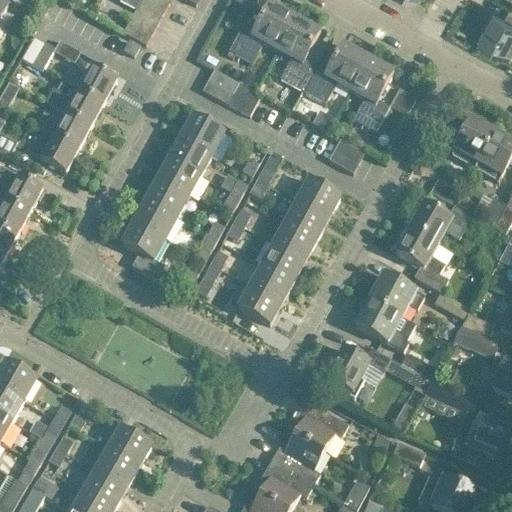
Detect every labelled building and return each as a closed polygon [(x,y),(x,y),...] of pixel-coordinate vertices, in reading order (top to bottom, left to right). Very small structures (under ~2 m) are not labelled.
[(0,0),(0,27),(16,0),(0,0)] [(114,0),(138,13),(141,6),(144,0),(114,0)] [(169,8),(154,0),(144,0),(141,6),(164,19),(169,8)] [(173,0),(154,0),(169,8),(173,0)] [(158,29),(164,19),(141,6),(138,13),(136,17),(158,29)] [(492,12),(478,39),(511,57),(511,10),(510,9),(508,8),(503,18),(492,12)] [(280,54),(296,25),(271,11),(272,9),(270,9),(255,37),(243,31),(229,55),(253,68),(265,46),(280,54)] [(152,39),(158,29),(136,17),(130,27),(152,39)] [(304,96),(318,72),(305,65),(321,36),(320,36),(319,37),(296,25),(280,54),(294,61),(282,83),(304,96)] [(146,50),(152,39),(130,27),(124,38),(146,50)] [(32,71),(45,48),(34,41),(21,64),(32,71)] [(55,54),(54,55),(59,58),(66,48),(61,45),(60,47),(55,54)] [(140,51),(130,45),(124,55),(134,61),(140,51)] [(54,55),(55,54),(45,48),(32,71),(42,76),(54,55)] [(354,94),(370,65),(344,51),(345,50),(344,49),(328,77),(318,72),(304,96),(327,108),(339,86),(354,94)] [(392,78),(370,65),(354,94),(366,101),(354,124),(376,137),(390,112),(378,105),(394,77),(393,76),(392,78)] [(70,72),(62,86),(81,96),(104,110),(117,85),(93,72),(85,85),(75,79),(77,76),(70,72)] [(239,88),(215,74),(209,84),(234,97),(239,88)] [(234,97),(209,84),(203,95),(228,109),(234,97)] [(239,115),(250,94),(239,88),(234,97),(228,109),(239,115)] [(250,121),(260,103),(261,101),(250,94),(239,115),(250,121)] [(400,94),(393,107),(410,116),(417,103),(400,94)] [(91,133),(104,110),(81,96),(74,109),(64,104),(66,100),(58,96),(50,111),(68,120),(91,133)] [(79,156),(91,133),(68,120),(62,132),(52,127),(54,123),(45,119),(37,133),(43,136),(79,156)] [(193,121),(181,143),(212,160),(224,138),(193,121)] [(475,173),(495,137),(471,124),(455,154),(467,161),(464,167),(475,173)] [(79,156),(43,136),(31,158),(66,178),(79,156)] [(511,146),(495,137),(475,173),(499,186),(509,168),(511,169),(511,146)] [(201,181),(212,160),(181,143),(170,164),(201,181)] [(365,157),(341,144),(335,154),(360,167),(365,157)] [(360,167),(335,154),(329,165),(354,178),(360,167)] [(267,190),(283,162),(273,156),(258,185),(267,190)] [(252,182),(260,169),(250,163),(243,177),(252,182)] [(189,202),(201,181),(170,164),(158,185),(189,202)] [(31,217),(43,195),(20,182),(14,194),(3,188),(6,184),(0,180),(0,200),(8,205),(8,204),(31,217)] [(241,203),(248,190),(238,184),(231,198),(241,203)] [(178,223),(189,202),(158,185),(146,206),(178,223)] [(260,203),(267,190),(258,185),(250,198),(260,203)] [(309,185),(297,207),(329,224),(341,202),(309,185)] [(437,185),(431,197),(452,209),(458,197),(437,185)] [(233,216),(241,203),(231,198),(224,211),(233,216)] [(0,228),(19,239),(31,217),(8,204),(8,205),(1,217),(0,217),(0,228)] [(494,233),(507,211),(493,204),(481,226),(483,226),(494,233)] [(511,206),(510,205),(507,211),(494,233),(505,239),(511,227),(511,206)] [(166,244),(178,223),(146,206),(135,227),(166,244)] [(317,245),(329,224),(297,207),(286,228),(317,245)] [(474,242),(483,226),(481,226),(455,211),(448,222),(424,209),(410,234),(439,251),(446,238),(460,246),(465,236),(474,242)] [(251,219),(242,214),(234,227),(244,232),(251,219)] [(218,245),(225,232),(215,226),(208,240),(218,245)] [(155,265),(166,244),(135,227),(123,249),(140,258),(132,271),(157,285),(165,271),(155,265)] [(237,245),(244,232),(234,227),(227,240),(237,245)] [(0,228),(0,258),(6,262),(19,239),(0,228)] [(305,266),(317,245),(286,228),(274,249),(305,266)] [(439,251),(410,234),(397,258),(421,272),(414,282),(441,297),(442,298),(449,286),(440,281),(445,271),(432,263),(439,251)] [(210,258),(218,245),(208,240),(201,253),(210,258)] [(294,287),(305,266),(274,249),(263,270),(294,287)] [(228,261),(218,256),(211,269),(221,274),(228,261)] [(221,274),(211,269),(204,282),(214,287),(221,274)] [(294,287),(263,270),(251,291),(282,308),(294,287)] [(192,292),(199,279),(189,273),(182,287),(192,292)] [(424,301),(385,279),(369,307),(401,325),(408,312),(416,317),(424,301)] [(282,308),(251,291),(239,313),(270,330),(282,308)] [(471,314),(442,298),(441,297),(434,310),(465,327),(467,321),(471,314)] [(511,305),(500,334),(511,338),(511,305)] [(415,333),(401,325),(369,307),(356,331),(396,353),(404,357),(409,348),(407,347),(415,333)] [(493,332),(467,321),(465,327),(461,334),(488,345),(493,332)] [(497,352),(460,335),(455,348),(492,364),(497,352)] [(344,354),(327,383),(341,391),(340,395),(355,403),(365,386),(361,384),(369,370),(384,378),(392,364),(365,350),(359,362),(344,354)] [(407,359),(400,371),(431,388),(437,377),(407,359)] [(511,368),(497,362),(490,378),(497,382),(492,393),(511,402),(511,368)] [(6,367),(0,377),(0,391),(24,406),(37,385),(6,367)] [(425,403),(466,421),(468,419),(473,407),(432,388),(425,403)] [(0,419),(12,427),(24,406),(0,391),(0,419)] [(302,428),(295,439),(325,457),(336,440),(342,443),(349,430),(306,405),(295,424),(302,428)] [(64,429),(71,416),(62,411),(54,423),(64,429)] [(12,427),(0,419),(0,447),(12,427)] [(86,424),(77,419),(69,432),(78,438),(86,424)] [(499,465),(511,437),(479,423),(468,419),(466,421),(454,450),(477,461),(479,457),(499,465)] [(52,450),(64,429),(54,423),(42,444),(52,450)] [(121,434),(108,455),(139,473),(151,451),(121,434)] [(315,476),(325,457),(295,439),(288,451),(282,448),(271,467),(314,492),(322,480),(315,476)] [(74,445),(64,440),(57,453),(66,458),(74,445)] [(40,470),(52,450),(42,444),(30,465),(40,470)] [(420,471),(425,459),(398,448),(393,459),(420,471)] [(66,458),(57,453),(49,466),(59,472),(66,458)] [(139,473),(108,455),(96,476),(127,493),(139,473)] [(28,491),(40,470),(30,465),(18,485),(28,491)] [(314,492),(271,467),(260,484),(266,488),(260,500),(280,511),(294,511),(301,500),(307,504),(314,492)] [(111,511),(116,511),(127,493),(96,476),(84,496),(111,511)] [(431,477),(418,507),(430,511),(471,511),(478,498),(431,477)] [(50,487),(40,481),(33,494),(42,500),(50,487)] [(15,511),(28,491),(18,485),(15,484),(0,510),(0,511),(15,511)] [(359,511),(370,492),(358,485),(345,509),(349,511),(359,511)] [(35,511),(42,500),(33,494),(22,511),(35,511)] [(111,511),(84,496),(75,511),(111,511)] [(280,511),(260,500),(253,511),(247,508),(244,511),(280,511)]
